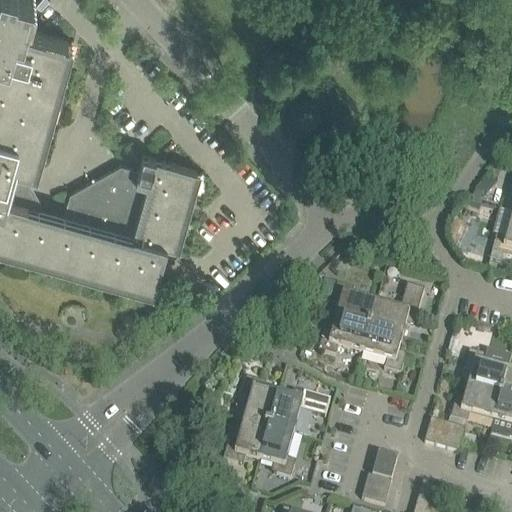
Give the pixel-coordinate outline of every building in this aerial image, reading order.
[(31,170),(67,41),(21,28),(26,12),(29,12),(32,0),(0,0),(0,244),(154,287),(166,246),(174,248),(196,170),(143,155),(138,171),(120,165),(69,194),(63,217),(27,206),(29,200),(24,192),(18,183),(12,181),(16,166),(31,170)] [(474,196),(468,206),(479,209),(482,197),(474,196)] [(511,216),(505,241),(497,239),(492,255),(511,260),(511,216)] [(337,287),(323,283),(319,298),(333,302),(337,287)] [(351,300),(354,291),(337,287),(333,302),(332,307),(339,309),(335,322),(344,325),(369,332),(376,307),(351,300)] [(414,329),(424,293),(407,288),(400,313),(376,307),(369,332),(393,339),(403,341),(407,327),(414,329)] [(369,332),(344,325),(335,322),(331,336),(324,334),(318,354),(335,358),(337,350),(362,357),(369,332)] [(403,341),(393,339),(369,332),(362,357),(386,364),(384,372),(401,376),(406,357),(399,355),(403,341)] [(467,389),(477,392),(501,399),(508,374),(505,373),(509,360),(487,354),(486,358),(469,354),(463,374),(471,376),(467,389)] [(511,375),(508,374),(501,399),(511,402),(511,375)] [(264,394),(266,387),(246,381),(242,397),(250,399),(243,424),(254,427),(268,431),(278,397),(264,394)] [(501,399),(477,392),(467,389),(463,403),(456,402),(450,422),(467,426),(469,417),(494,424),(501,399)] [(326,421),(330,404),(294,394),(292,401),(278,397),(268,431),(282,435),(294,438),(301,414),(326,421)] [(511,402),(501,399),(494,424),(511,429),(511,402)] [(436,449),(442,426),(431,423),(425,446),(436,449)] [(268,431),(254,427),(243,424),(236,448),(228,446),(223,462),(243,468),(245,460),(259,464),(268,431)] [(447,452),(453,430),(442,426),(436,449),(447,452)] [(459,455),(465,433),(453,430),(447,452),(459,455)] [(294,438),(282,435),(268,431),(259,464),(273,468),(271,475),(291,481),(296,465),(287,463),(294,438)] [(392,486),(398,462),(379,457),(372,481),(392,486)] [(392,486),(372,481),(369,480),(366,491),(388,498),(392,486)] [(443,503),(446,492),(423,486),(420,496),(443,503)] [(385,509),(388,498),(366,491),(363,503),(385,509)] [(432,511),(440,511),(443,503),(420,496),(417,507),(432,511)]
